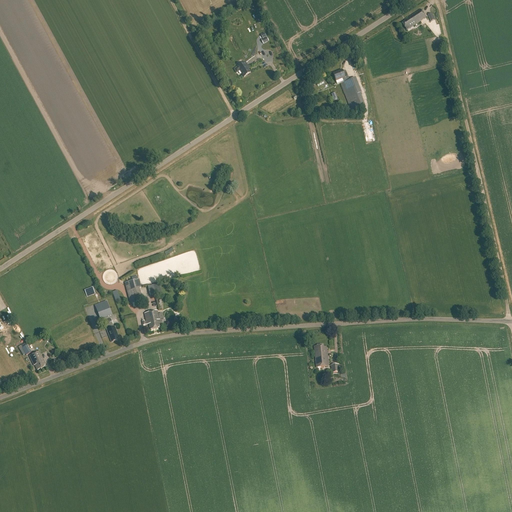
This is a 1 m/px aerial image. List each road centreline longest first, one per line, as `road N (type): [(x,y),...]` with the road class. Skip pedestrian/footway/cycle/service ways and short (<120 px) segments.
road 1 (tertiary): [(0,398),(154,338),(411,319),(509,321)]
road 2 (tertiary): [(0,268),(412,0)]
road 3 (track): [(509,321),(435,0)]
road 4 (track): [(170,0),(234,116)]
road 5 (track): [(248,106),(277,122),(366,110)]
road 6 (track): [(69,223),(101,288),(122,290),(136,313)]
